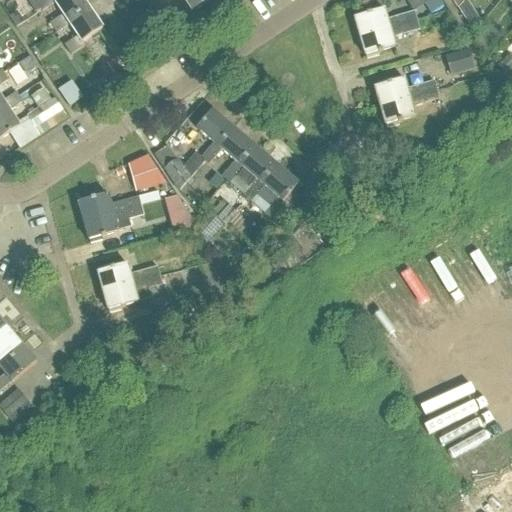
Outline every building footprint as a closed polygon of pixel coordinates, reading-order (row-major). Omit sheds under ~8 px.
[(53,1),(54,0),(40,0),(35,4),(42,14),(55,5),(53,1)] [(67,23),(88,9),(81,0),(54,0),(53,1),(55,5),(63,16),(50,25),(56,35),(70,26),(67,23)] [(183,0),(193,14),(213,0),(183,0)] [(222,0),(228,9),(238,2),(237,0),(222,0)] [(67,23),(70,26),(78,38),(64,47),(71,57),(84,48),(82,44),(102,31),(88,9),(67,23)] [(18,12),(9,18),(17,29),(25,23),(18,12)] [(359,40),(410,25),(407,16),(386,22),(384,12),(370,16),(370,15),(366,16),(365,14),(354,17),(355,20),(354,21),(359,40)] [(476,13),(466,21),(475,34),(483,23),(476,13)] [(410,25),(359,40),(364,58),(366,58),(366,61),(378,58),(377,55),(381,54),(381,53),(394,49),(392,40),(412,34),(410,25)] [(488,26),(472,46),(481,59),(500,36),(488,26)] [(452,76),(475,69),(469,49),(446,56),(452,76)] [(29,58),(19,65),(27,77),(37,70),(29,58)] [(511,62),(508,58),(498,67),(507,76),(511,71),(511,62)] [(0,110),(5,107),(3,103),(0,98),(0,87),(8,82),(2,72),(0,73),(0,110)] [(379,109),(430,94),(427,86),(407,92),(404,81),(390,85),(390,84),(386,86),(385,84),(374,87),(375,90),(374,90),(379,109)] [(28,116),(36,129),(64,111),(56,98),(51,101),(45,91),(32,99),(39,109),(28,116)] [(5,107),(0,110),(0,141),(20,129),(9,113),(23,104),(16,94),(3,103),(5,107)] [(432,103),(430,94),(379,109),(384,128),(386,128),(386,130),(398,127),(397,125),(401,124),(401,123),(414,119),(412,109),(432,103)] [(218,149),(234,131),(212,112),(196,130),(213,145),(200,160),(205,164),(208,167),(221,152),(218,149)] [(239,168),(255,149),(234,131),(218,149),(221,152),(234,163),(221,178),(230,185),(242,170),(239,168)] [(168,148),(154,157),(178,194),(205,164),(200,160),(195,155),(182,170),(168,148)] [(261,186),(277,167),(255,149),(239,168),(242,170),(256,181),(243,196),(251,203),(264,189),(261,186)] [(165,185),(147,158),(130,166),(138,192),(165,185)] [(261,186),(264,189),(277,200),(264,215),(272,222),(286,206),(283,204),(299,186),(277,167),(261,186)] [(215,176),(208,185),(217,192),(224,183),(215,176)] [(83,224),(134,210),(132,201),(111,206),(108,197),(95,200),(95,199),(91,200),(90,198),(79,201),(79,204),(78,205),(83,224)] [(198,229),(185,208),(168,213),(174,235),(198,229)] [(134,210),(83,224),(88,242),(90,242),(91,245),(102,242),(101,240),(105,239),(105,238),(119,234),(116,224),(137,218),(134,210)] [(213,214),(198,228),(209,241),(225,225),(213,214)] [(103,293),(153,279),(151,270),(130,276),(128,266),(114,270),(114,269),(110,270),(109,268),(98,271),(99,274),(97,274),(103,293)] [(138,303),(138,302),(151,298),(149,290),(156,288),(153,279),(103,293),(108,312),(109,312),(110,315),(121,312),(121,309),(125,308),(124,307),(138,303)] [(173,311),(169,299),(149,304),(152,317),(173,311)] [(0,363),(21,346),(7,329),(0,334),(0,363)] [(21,346),(0,363),(0,370),(4,376),(0,379),(0,393),(11,384),(11,385),(36,364),(21,346)] [(0,406),(9,418),(29,401),(19,390),(0,405),(0,406)]
